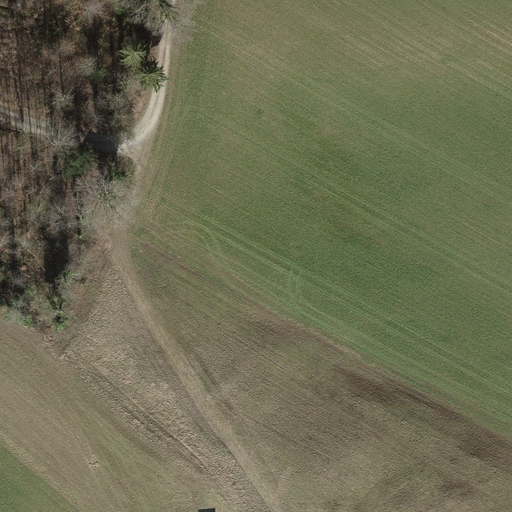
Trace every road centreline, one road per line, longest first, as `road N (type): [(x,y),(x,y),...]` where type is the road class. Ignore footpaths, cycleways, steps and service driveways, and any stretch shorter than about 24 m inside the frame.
road 1 (track): [(142,137),(118,227),(134,287),(280,511)]
road 2 (track): [(0,114),(142,137),(164,63),(168,0)]
